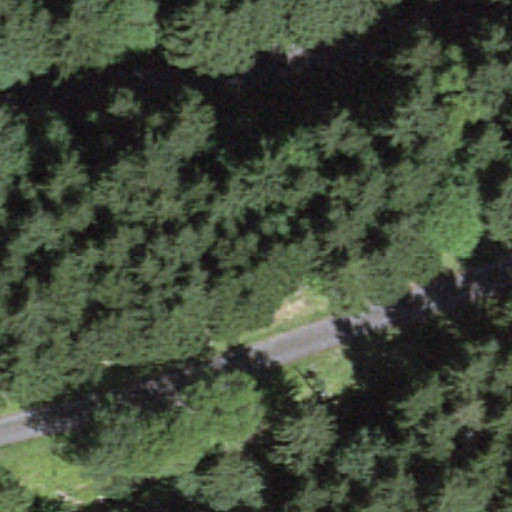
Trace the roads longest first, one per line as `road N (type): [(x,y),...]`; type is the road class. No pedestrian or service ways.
road 1 (unclassified): [(0,430),(129,398),(511,276)]
road 2 (unclassified): [(511,26),(218,85),(0,98)]
